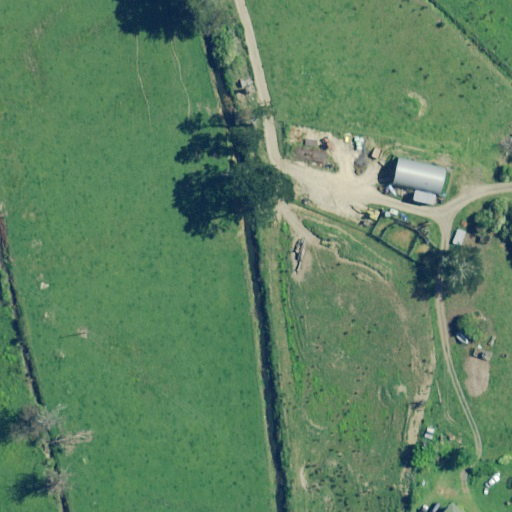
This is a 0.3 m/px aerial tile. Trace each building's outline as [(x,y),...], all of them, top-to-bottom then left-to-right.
[(451,155),(398,144),(396,156),(449,167),(451,155)] [(442,169),(394,159),(389,183),(437,193),(442,169)] [(434,196),(413,191),(411,201),(431,206),(434,196)] [(464,233),(457,230),(452,244),(459,247),(464,233)] [(487,238),(468,232),(459,261),(478,267),(487,238)]
